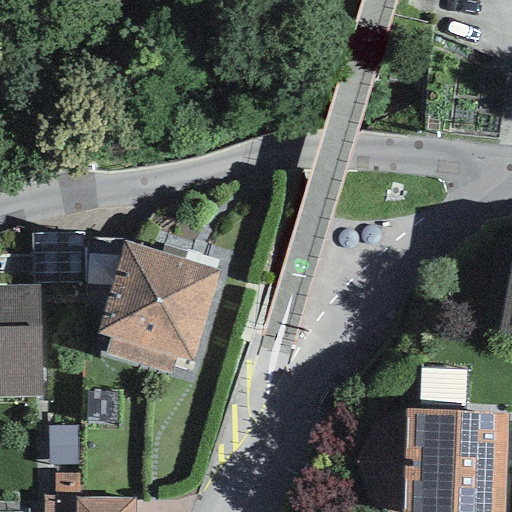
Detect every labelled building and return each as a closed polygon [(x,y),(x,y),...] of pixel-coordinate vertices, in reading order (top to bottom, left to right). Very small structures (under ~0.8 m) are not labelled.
[(219,271),(123,242),(95,333),(109,337),(104,354),(171,375),(176,357),(191,362),(219,271)] [(511,243),(499,242),(485,319),(502,321),(500,332),(511,334),(511,243)] [(0,398),(41,397),(39,285),(0,286),(0,398)] [(503,511),(507,413),(405,409),(401,511),(503,511)] [(134,511),(134,498),(75,498),(74,511),(134,511)]
